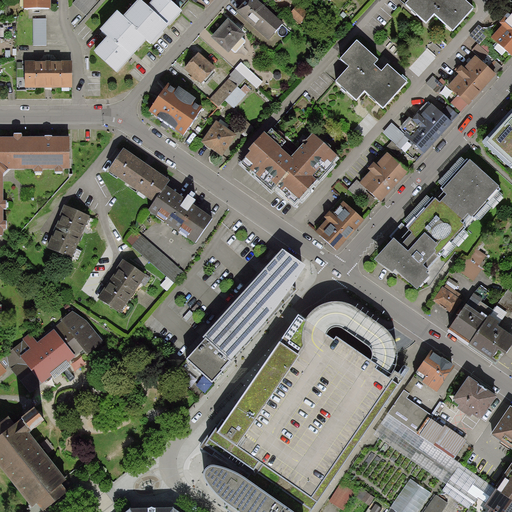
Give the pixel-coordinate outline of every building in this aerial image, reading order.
[(21,0),(21,11),(50,12),(49,0),(21,0)] [(96,3),(92,0),(75,0),(71,5),(85,17),(96,3)] [(182,14),(166,0),(155,0),(147,9),(139,2),(123,20),(118,14),(100,34),(107,41),(94,55),(118,76),(147,44),(151,48),(182,14)] [(283,25),(254,0),(244,0),(234,12),(268,42),(283,25)] [(411,0),(406,7),(427,25),(435,16),(454,33),(474,11),(461,0),(411,0)] [(308,16),(296,6),(288,16),(300,26),(308,16)] [(511,56),(511,15),(507,21),(505,19),(499,25),(502,27),(490,40),(510,58),(511,56)] [(44,19),(31,19),(30,47),(44,47),(44,19)] [(243,36),(227,21),(211,39),(227,54),(243,36)] [(488,34),(478,27),(469,37),(478,45),(470,53),(476,57),(481,62),(492,50),(483,42),(488,34)] [(379,63),(356,43),(340,62),(348,70),(335,85),(356,104),(365,94),(384,111),(406,85),(387,68),(381,75),(374,69),(379,63)] [(216,71),(197,55),(183,70),(202,87),(216,71)] [(494,75),(487,68),(481,62),(476,57),(464,69),(461,66),(454,73),(458,77),(446,88),(456,97),(449,104),(456,112),(464,104),(467,107),(496,77),(494,75)] [(500,67),(493,61),(487,68),(494,75),(500,67)] [(72,63),(24,62),(23,90),(71,91),(72,63)] [(261,83),(239,64),(227,77),(229,78),(209,101),(217,109),(223,102),(233,110),(250,92),(243,86),(239,90),(236,88),(244,80),(256,90),(261,83)] [(442,86),(432,77),(425,85),(435,94),(442,86)] [(176,92),(167,85),(147,113),(183,138),(202,111),(193,105),(196,102),(178,90),(176,92)] [(451,124),(430,106),(419,118),(415,115),(399,133),(424,155),(451,124)] [(511,111),(480,146),(511,175),(511,111)] [(235,138),(214,123),(199,144),(221,159),(235,138)] [(270,132),(266,137),(241,166),(272,192),(277,185),(299,203),(315,183),(311,180),(326,162),(330,166),(337,158),(311,136),(291,159),(281,151),(286,145),(270,132)] [(2,203),(2,177),(7,171),(33,171),(33,175),(41,175),(41,172),(54,172),(54,175),(61,175),(61,172),(69,171),(68,140),(22,141),(22,136),(13,137),(13,140),(0,140),(0,240),(2,240),(2,233),(6,233),(6,225),(2,225),(1,211),(6,211),(6,203),(2,203)] [(401,153),(390,144),(383,153),(386,156),(393,162),(401,153)] [(169,184),(122,151),(107,172),(154,205),(166,189),(169,184)] [(393,162),(386,156),(359,185),(376,201),(380,204),(407,175),(393,162)] [(500,191),(471,162),(468,164),(463,160),(439,187),(443,191),(434,202),(429,198),(402,227),(408,233),(396,246),(392,242),(374,263),(393,278),(395,274),(417,293),(432,276),(427,271),(500,191)] [(376,201),(359,185),(354,181),(345,191),(369,210),(376,201)] [(166,189),(154,205),(148,214),(194,247),(213,222),(194,209),(196,205),(186,198),(184,201),(166,189)] [(364,222),(340,202),(314,233),(338,253),(364,222)] [(89,219),(64,208),(46,250),(71,261),(89,219)] [(185,274),(134,231),(124,243),(165,279),(158,287),(165,292),(172,284),(174,286),(185,274)] [(486,255),(474,248),(466,260),(477,267),(486,255)] [(304,270),(283,252),(184,364),(203,380),(194,390),(202,398),(266,326),(296,292),(289,286),(304,270)] [(466,260),(464,259),(455,273),(473,285),(482,271),(477,267),(466,260)] [(145,278),(122,262),(96,301),(119,317),(145,278)] [(457,287),(446,280),(432,302),(451,314),(462,298),(454,292),(457,287)] [(511,312),(511,293),(509,292),(488,323),(472,347),(494,362),(500,354),(508,359),(511,352),(511,338),(499,330),(507,317),(509,318),(511,312)] [(483,304),(472,296),(448,330),(472,347),(488,323),(476,314),(483,304)] [(249,476),(247,479),(292,511),(309,511),(403,380),(393,372),(396,363),(397,352),(396,345),(394,340),(392,337),(386,330),(351,306),(344,303),(335,303),(325,305),(316,309),(305,321),(298,317),(296,320),(267,364),(226,421),(223,419),(219,425),(216,424),(200,447),(213,456),(216,452),(249,476)] [(74,306),(10,357),(35,387),(81,349),(85,355),(102,341),(74,306)] [(415,375),(435,390),(452,368),(432,353),(415,375)] [(482,418),(497,397),(470,379),(455,400),(482,418)] [(400,392),(318,511),(423,511),(440,489),(474,511),(483,511),(496,491),(454,458),(468,440),(400,392)] [(493,428),(511,441),(511,470),(503,484),(511,489),(511,407),(508,405),(493,428)] [(35,408),(19,421),(14,425),(7,417),(0,422),(0,465),(33,507),(38,503),(44,510),(67,492),(61,485),(66,481),(28,433),(45,420),(35,408)] [(206,467),(205,471),(205,474),(207,478),(210,483),(215,491),(223,499),(240,511),(292,511),(247,479),(238,473),(228,469),(220,466),(214,464),(209,464),(206,467)] [(511,511),(511,489),(503,484),(483,511),(511,511)]
